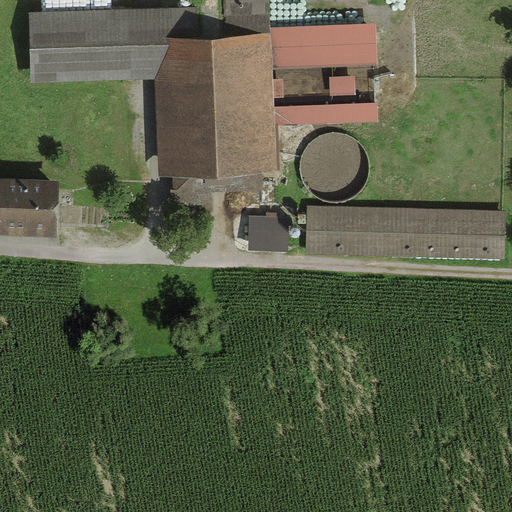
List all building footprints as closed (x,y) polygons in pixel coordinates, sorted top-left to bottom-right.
[(199,12),(41,16),(43,77),(165,73),(168,174),(286,170),(284,127),(376,124),(376,107),(284,110),(282,63),(380,60),(379,25),(281,28),(280,0),(233,0),(235,35),(199,36),(199,12)] [(313,143),(311,196),(336,196),(337,184),(357,185),(359,144),(313,143)] [(3,173),(0,172),(0,231),(3,231),(3,224),(71,224),(71,182),(3,182),(3,173)] [(504,211),(308,203),(306,251),(503,258),(504,211)] [(291,248),(292,216),(250,216),(250,248),(291,248)]
